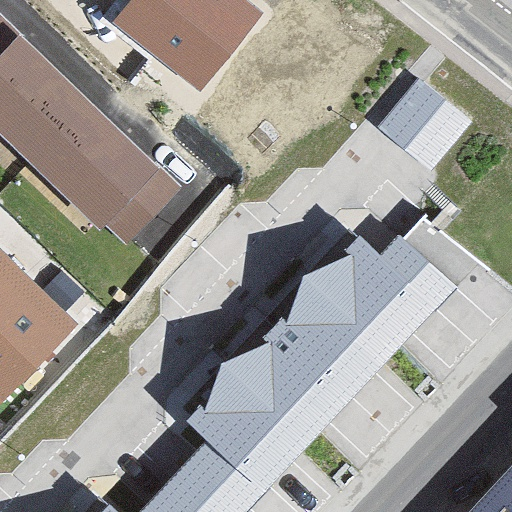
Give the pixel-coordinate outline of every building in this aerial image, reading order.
[(124,0),(123,2),(205,77),(266,11),(254,0),(124,0)] [(0,23),(0,62),(33,30),(13,11),(0,23)] [(0,69),(0,104),(121,219),(176,161),(38,30),(0,69)] [(439,161),(481,114),(431,71),(390,118),(439,161)] [(385,254),(364,234),(197,414),(220,435),(145,511),(124,511),(115,503),(106,511),(245,511),(273,483),(266,477),(432,299),(438,305),(460,281),(454,276),(476,252),(428,208),(385,254)] [(0,227),(0,397),(8,405),(93,318),(0,227)] [(511,511),(511,477),(477,511),(511,511)]
